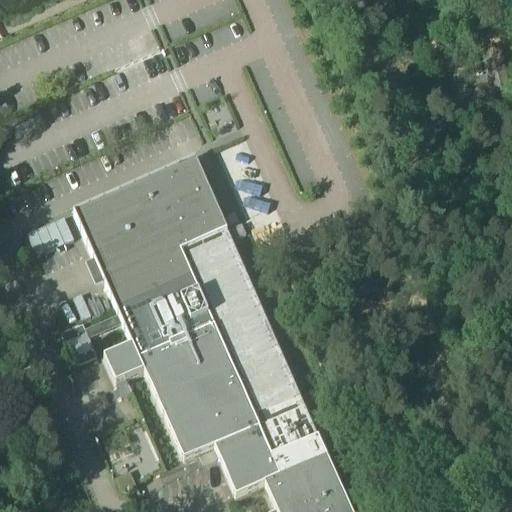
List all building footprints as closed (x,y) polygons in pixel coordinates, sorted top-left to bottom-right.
[(379,23),(395,15),(388,0),(385,0),(372,7),(379,23)] [(500,51),(483,55),(493,98),(510,95),(500,51)] [(192,164),(71,219),(129,352),(108,361),(103,364),(103,365),(115,391),(122,387),(141,379),(181,469),(212,456),(216,466),(222,480),(231,501),(233,504),(262,491),(270,511),(344,511),(224,237),(193,167),(192,164)] [(238,228),(234,218),(222,222),(226,233),(238,228)] [(235,244),(245,240),(241,230),(231,234),(235,244)]
